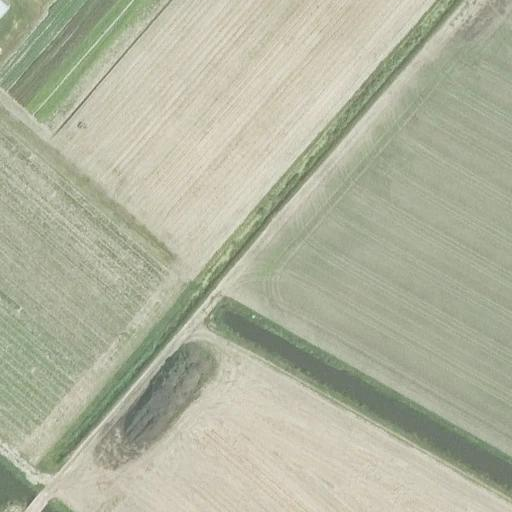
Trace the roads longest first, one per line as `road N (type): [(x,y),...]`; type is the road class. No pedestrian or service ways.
road 1 (track): [(54,487),(485,0)]
road 2 (track): [(511,504),(194,323)]
road 3 (track): [(0,99),(196,267)]
